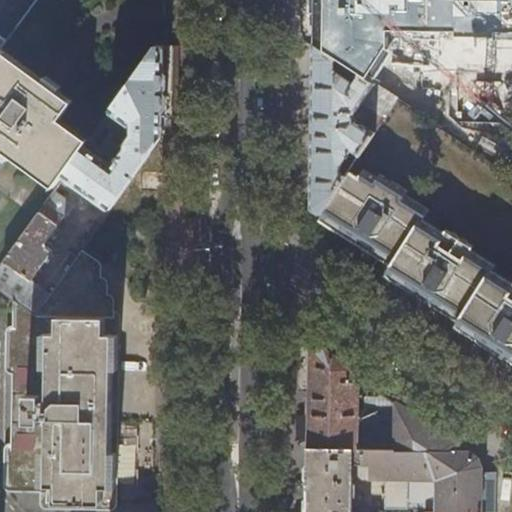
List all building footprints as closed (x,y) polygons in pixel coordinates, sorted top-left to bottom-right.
[(0,0),(0,51),(2,49),(8,41),(0,34),(0,0)] [(511,39),(511,0),(316,0),(316,43),(337,57),(360,72),(368,77),(386,49),(382,47),(382,29),(454,31),(454,37),(511,39)] [(66,176),(112,208),(165,132),(166,85),(167,34),(90,142),(85,149),(66,176)] [(379,112),(385,116),(398,97),(368,77),(360,72),(355,82),(338,71),(337,57),(316,43),(314,169),(313,209),(322,212),(346,176),(340,172),(340,165),(351,148),(360,154),(375,132),(369,128),(356,119),(354,114),(363,101),(379,112)] [(74,103),(2,49),(0,51),(0,148),(11,156),(56,189),(66,176),(85,149),(90,142),(61,121),(74,103)] [(385,116),(379,112),(369,128),(375,132),(385,116)] [(360,176),(350,170),(346,176),(322,212),(322,213),(397,260),(390,270),(463,316),(460,321),(511,354),(511,283),(491,271),(494,266),(423,219),(429,210),(365,169),(360,176)] [(55,201),(50,198),(42,209),(0,267),(0,288),(12,297),(21,303),(37,314),(47,300),(14,276),(18,270),(31,280),(54,249),(45,243),(65,216),(51,207),(55,201)] [(89,265),(77,256),(47,300),(37,314),(21,303),(21,333),(15,333),(15,368),(37,369),(37,384),(28,384),(28,395),(13,395),(13,427),(27,427),(27,437),(36,437),(36,453),(13,452),(13,488),(49,488),(49,503),(114,503),(115,407),(116,316),(109,316),(109,301),(96,301),(96,283),(89,283),(89,265)] [(360,408),(361,369),(326,348),(311,348),(310,449),(365,449),(371,449),(396,450),(397,402),(381,392),(377,398),(372,395),(367,395),(366,396),(366,408),(360,408)] [(402,395),(397,402),(396,450),(371,449),(370,478),(389,478),(389,493),(430,492),(429,511),(496,511),(496,472),(484,472),(469,451),(465,451),(472,439),(402,395)] [(365,464),(365,449),(310,449),(308,511),(354,511),(354,498),(357,496),(357,483),(354,481),(354,464),(365,464)]
